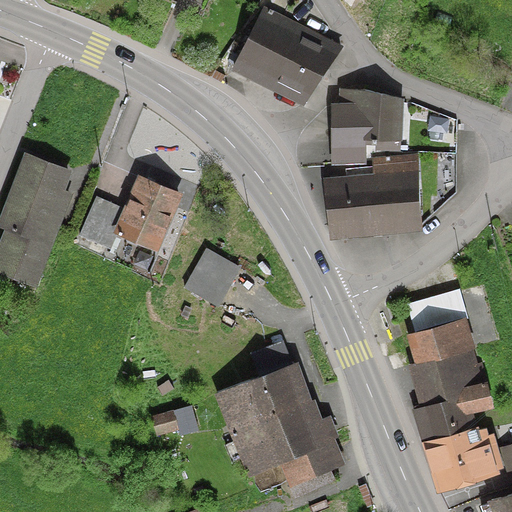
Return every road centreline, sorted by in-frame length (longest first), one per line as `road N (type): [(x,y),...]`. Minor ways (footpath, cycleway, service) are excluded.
road 1 (secondary): [(47,29),(125,63),(209,119),(291,221),(333,301)]
road 2 (residential): [(319,0),(352,50),(392,84),(471,115),(511,147)]
road 3 (secondary): [(333,301),(419,511)]
road 4 (residential): [(333,301),(386,286),(432,257),(511,186)]
road 5 (residential): [(0,155),(47,29)]
